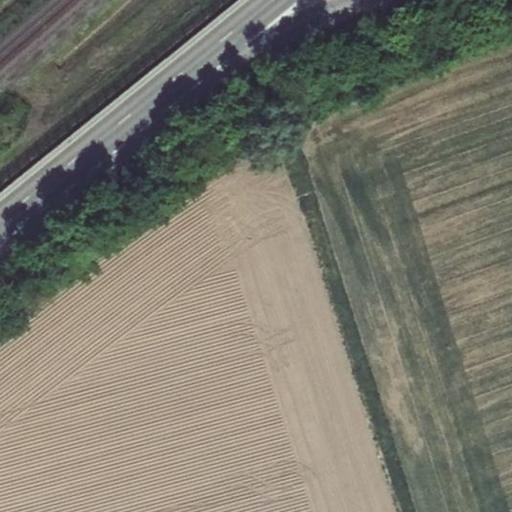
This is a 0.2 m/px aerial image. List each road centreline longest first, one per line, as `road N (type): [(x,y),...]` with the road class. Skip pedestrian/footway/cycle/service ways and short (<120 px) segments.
road 1 (track): [(401,511),(275,128)]
road 2 (secondary): [(0,222),(211,50)]
road 3 (unclassified): [(211,50),(361,0)]
